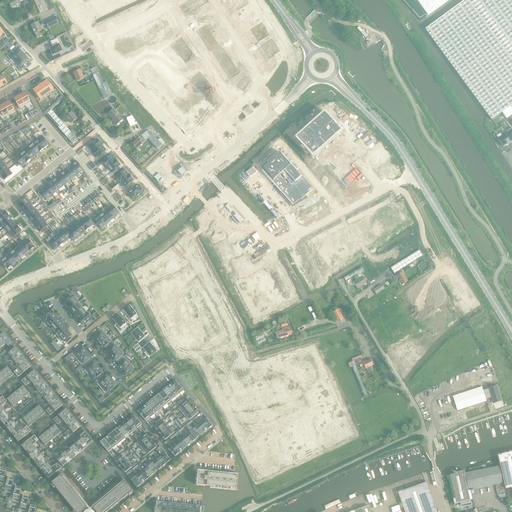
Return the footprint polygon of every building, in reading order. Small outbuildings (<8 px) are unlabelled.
[(34,0),(40,13),(47,10),(42,0),(34,0)] [(87,0),(80,5),(85,11),(94,4),(91,0),(87,0)] [(191,0),(189,0),(185,3),(191,12),(196,9),(191,0)] [(199,0),(191,0),(196,9),(202,5),(199,0)] [(238,0),(234,3),(233,4),(236,10),(247,3),(245,0),(238,0)] [(417,0),(423,8),(428,15),(449,0),(417,0)] [(511,0),(465,0),(425,29),(487,113),(492,120),(502,112),(506,119),(511,114),(511,0)] [(185,3),(179,6),(185,16),(191,12),(185,3)] [(135,31),(114,50),(124,61),(145,43),(173,25),(165,13),(135,32),(135,31)] [(55,17),(46,22),(49,28),(58,23),(55,17)] [(40,28),(44,26),(42,23),(39,25),(38,22),(31,25),(37,38),(41,36),(39,31),(41,30),(40,28)] [(261,23),(251,29),(255,35),(265,28),(261,23)] [(207,24),(197,31),(200,35),(210,29),(207,24)] [(265,28),(255,35),(258,40),(268,34),(265,28)] [(210,29),(200,35),(203,40),(213,33),(210,29)] [(213,33),(203,40),(205,45),(216,38),(213,33)] [(53,47),(50,49),(53,55),(63,50),(58,38),(50,41),(53,47)] [(181,38),(171,45),(174,49),(184,43),(181,38)] [(216,38),(205,45),(208,49),(219,43),(216,38)] [(261,45),(259,47),(263,52),(264,52),(275,45),(271,39),(261,45)] [(184,43),(174,49),(177,54),(187,47),(184,43)] [(220,45),(212,50),(214,54),(223,49),(220,45)] [(275,45),(264,52),(268,58),(273,55),(272,54),(278,50),(275,45)] [(187,47),(177,54),(181,59),(191,52),(187,47)] [(223,49),(214,54),(217,59),(226,54),(223,49)] [(12,52),(7,56),(10,60),(11,59),(14,62),(15,63),(24,55),(23,54),(24,53),(22,51),(21,51),(20,50),(15,55),(12,52)] [(191,52),(181,59),(184,64),(194,57),(191,52)] [(226,54),(217,59),(220,64),(229,59),(226,54)] [(15,63),(14,63),(18,68),(20,71),(25,67),(23,64),(28,59),(24,55),(15,63)] [(194,57),(184,64),(187,68),(197,61),(194,57)] [(229,59),(220,64),(223,68),(231,63),(229,59)] [(197,61),(187,68),(188,68),(191,72),(201,66),(197,61)] [(231,63),(223,68),(226,73),(234,68),(231,63)] [(96,67),(90,70),(104,99),(113,95),(107,82),(104,83),(101,78),(96,67)] [(234,68),(226,73),(229,78),(237,72),(234,68)] [(80,70),(73,73),(77,81),(84,78),(87,76),(86,73),(82,75),(80,70)] [(145,72),(139,77),(141,80),(143,82),(146,85),(152,80),(145,72)] [(198,72),(189,81),(193,85),(202,77),(198,72)] [(240,77),(236,82),(238,83),(237,86),(243,90),(249,80),(243,76),(242,78),(240,77)] [(202,77),(193,85),(197,89),(206,81),(202,77)] [(46,81),(33,91),(40,100),(46,96),(47,97),(48,97),(47,95),(53,91),(46,81)] [(206,81),(197,89),(198,88),(201,92),(209,85),(206,81)] [(209,85),(201,92),(202,91),(206,95),(211,91),(212,93),(215,91),(209,85)] [(159,87),(153,93),(155,95),(157,97),(160,100),(166,95),(159,87)] [(22,93),(19,95),(25,105),(25,106),(31,103),(25,92),(22,94),(22,93)] [(16,102),(14,104),(17,110),(25,106),(25,105),(19,95),(16,97),(14,98),(16,102)] [(172,96),(163,104),(167,108),(176,100),(172,96)] [(218,96),(211,103),(219,111),(224,107),(219,102),(222,100),(218,96)] [(176,100),(167,108),(171,112),(180,104),(176,100)] [(7,102),(3,104),(9,114),(10,115),(15,112),(15,111),(17,110),(14,104),(11,105),(9,101),(7,102)] [(60,111),(66,106),(64,103),(57,108),(60,111)] [(211,103),(204,109),(207,113),(210,111),(214,116),(219,111),(211,103)] [(1,106),(0,106),(0,110),(1,112),(0,113),(0,116),(1,119),(9,114),(3,104),(0,105),(1,106)] [(180,104),(171,112),(174,116),(183,108),(180,104)] [(183,108),(174,116),(180,122),(182,120),(181,118),(185,114),(182,110),(184,108),(183,108)] [(116,125),(122,119),(113,109),(108,114),(114,121),(112,122),(116,125)] [(51,110),(46,114),(72,143),(77,139),(51,110)] [(71,124),(77,118),(71,111),(65,117),(66,118),(64,120),(66,122),(68,120),(71,124)] [(191,119),(200,129),(205,125),(200,119),(202,117),(199,114),(192,120),(191,119)] [(315,123),(298,138),(305,147),(313,155),(340,131),(325,114),(315,123)] [(132,116),(126,118),(130,127),(136,124),(132,116)] [(191,119),(184,126),(188,130),(190,128),(195,134),(200,129),(191,119)] [(81,130),(84,133),(85,134),(92,128),(87,122),(80,128),(81,130)] [(511,128),(511,127),(506,131),(507,133),(498,138),(502,146),(503,146),(503,147),(508,144),(507,143),(511,140),(511,128)] [(143,139),(145,141),(148,139),(157,150),(164,143),(160,138),(158,140),(150,131),(146,131),(138,139),(140,141),(143,139)] [(41,135),(36,139),(37,140),(44,148),(48,144),(42,137),(41,135)] [(140,141),(138,139),(132,144),(137,149),(143,144),(142,143),(145,141),(143,139),(140,141)] [(33,143),(32,143),(39,151),(39,152),(44,148),(37,140),(33,143)] [(90,146),(88,148),(92,153),(101,146),(102,145),(97,140),(90,146)] [(32,142),(27,146),(35,155),(39,152),(39,151),(32,143),(33,143),(32,142)] [(27,146),(23,149),(30,159),(31,158),(35,155),(27,146)] [(92,153),(96,158),(105,151),(101,146),(92,153)] [(23,149),(18,153),(26,162),(26,163),(31,159),(31,158),(30,159),(23,149)] [(279,152),(261,168),(282,192),(279,195),(293,206),(303,201),(301,199),(312,189),(279,152)] [(18,153),(14,157),(15,159),(21,166),(26,162),(18,153)] [(111,155),(101,163),(106,168),(107,167),(115,160),(111,155)] [(115,160),(107,167),(111,172),(117,168),(120,165),(115,160)] [(70,167),(76,175),(83,170),(76,162),(70,167)] [(0,175),(1,176),(9,169),(6,166),(6,165),(0,170),(0,175)] [(70,166),(63,171),(64,172),(70,180),(76,175),(70,167),(70,166)] [(111,172),(105,177),(105,178),(107,180),(119,170),(117,168),(111,172)] [(9,169),(1,176),(4,180),(12,174),(9,169)] [(124,170),(116,177),(120,183),(121,182),(128,176),(128,175),(124,170)] [(64,172),(58,177),(64,185),(70,180),(64,172)] [(128,176),(121,182),(125,187),(133,180),(129,175),(128,175),(128,176)] [(52,181),(52,182),(58,190),(64,185),(58,177),(52,181)] [(52,181),(45,186),(46,187),(52,194),(58,190),(52,182),(52,181)] [(138,185),(127,194),(132,199),(136,196),(137,196),(140,194),(139,193),(142,191),(142,190),(143,189),(139,185),(139,186),(138,185)] [(46,187),(40,192),(41,194),(40,194),(44,198),(44,197),(46,200),(52,194),(46,187)] [(27,197),(17,205),(21,209),(30,201),(27,197)] [(30,201),(21,209),(24,212),(32,206),(33,205),(30,201)] [(111,205),(107,209),(107,210),(108,209),(114,218),(119,214),(111,205)] [(32,206),(24,212),(26,216),(35,209),(34,209),(32,206)] [(35,209),(26,216),(29,219),(38,211),(35,208),(34,209),(35,209)] [(103,213),(110,221),(114,218),(108,209),(107,210),(103,213)] [(5,211),(0,215),(0,223),(0,224),(0,223),(8,217),(9,217),(7,214),(8,214),(6,211),(5,212),(5,211)] [(38,211),(29,219),(32,222),(40,215),(41,215),(38,211)] [(102,211),(97,215),(106,225),(110,221),(103,213),(102,211)] [(40,215),(32,222),(34,225),(43,219),(42,218),(40,215)] [(97,215),(93,219),(101,229),(106,225),(97,215)] [(83,219),(89,227),(93,224),(87,216),(83,219)] [(8,217),(0,223),(0,224),(4,228),(12,222),(9,217),(8,217)] [(43,219),(34,225),(37,229),(45,222),(46,221),(43,218),(42,218),(43,219)] [(82,218),(78,222),(78,223),(79,223),(85,231),(90,228),(89,227),(83,219),(82,218)] [(12,222),(4,228),(8,233),(16,227),(16,226),(12,222)] [(45,222),(37,229),(40,232),(48,225),(45,222)] [(78,223),(75,226),(81,234),(85,231),(79,223),(78,223)] [(8,233),(7,234),(11,239),(21,231),(20,230),(21,230),(19,228),(17,226),(16,226),(16,227),(8,233)] [(71,229),(77,237),(81,234),(75,226),(71,229)] [(63,228),(59,231),(60,232),(66,240),(70,237),(66,231),(63,228)] [(66,231),(70,237),(73,240),(77,237),(71,229),(70,228),(66,231)] [(60,232),(56,235),(62,243),(63,243),(66,240),(60,232)] [(56,235),(52,238),(58,246),(59,247),(63,243),(62,243),(56,235)] [(26,238),(22,241),(29,250),(29,251),(34,247),(32,245),(33,244),(30,241),(29,242),(26,238)] [(52,238),(48,242),(54,250),(58,246),(52,238)] [(22,241),(17,245),(19,247),(25,254),(29,251),(29,250),(22,241)] [(15,250),(14,250),(20,258),(25,254),(19,247),(15,250)] [(9,253),(16,261),(20,258),(14,250),(15,250),(14,249),(9,253)] [(9,252),(4,256),(11,265),(12,265),(16,261),(9,253),(9,252)] [(4,256),(0,259),(0,260),(7,269),(12,265),(11,265),(4,256)] [(66,304),(70,309),(79,302),(75,296),(72,298),(70,296),(65,300),(67,303),(66,304)] [(70,309),(74,314),(83,307),(79,302),(70,309)] [(45,322),(46,320),(54,314),(49,309),(48,310),(46,307),(40,312),(42,314),(40,316),(45,322)] [(74,314),(79,319),(86,313),(85,312),(86,311),(83,307),(74,314)] [(123,311),(128,317),(125,319),(129,324),(132,322),(130,319),(135,315),(128,307),(123,311)] [(86,313),(79,319),(83,325),(85,324),(87,326),(92,322),(90,319),(91,319),(86,313)] [(49,327),(51,326),(51,325),(58,319),(54,314),(46,320),(48,322),(46,323),(49,326),(49,327)] [(123,330),(120,327),(126,323),(119,315),(113,319),(118,325),(116,327),(120,332),(123,330)] [(54,332),(55,331),(62,325),(58,319),(51,325),(51,326),(52,327),(51,328),(54,332)] [(58,337),(60,336),(59,336),(67,330),(62,325),(55,331),(57,332),(55,334),(58,337)] [(138,329),(132,334),(138,342),(144,337),(138,329)] [(70,336),(71,335),(67,330),(59,336),(60,336),(64,341),(63,342),(65,345),(72,339),(70,336)] [(95,341),(97,344),(105,337),(105,336),(101,332),(99,333),(97,331),(92,335),(94,338),(93,338),(95,340),(95,341)] [(3,332),(0,335),(0,336),(6,343),(5,343),(10,349),(14,345),(3,332)] [(103,347),(105,349),(110,344),(108,342),(110,340),(106,335),(105,336),(105,337),(97,344),(99,346),(100,346),(101,348),(103,347)] [(57,351),(61,348),(54,341),(51,344),(57,351)] [(107,354),(109,357),(119,349),(115,344),(114,345),(112,342),(110,344),(105,349),(107,351),(106,352),(108,354),(107,354)] [(149,343),(143,348),(146,351),(144,353),(148,358),(156,351),(149,343)] [(74,355),(78,360),(87,352),(85,349),(84,349),(83,347),(82,348),(80,345),(72,352),(74,354),(74,355)] [(8,353),(12,358),(19,352),(15,347),(8,353)] [(115,361),(117,363),(124,356),(122,354),(123,354),(119,349),(109,357),(112,360),(112,359),(114,361),(115,361)] [(12,358),(15,363),(23,356),(19,352),(12,358)] [(81,364),(83,367),(91,360),(89,358),(91,357),(89,355),(89,354),(87,352),(78,360),(81,364)] [(15,363),(19,367),(27,361),(23,356),(15,363)] [(118,369),(120,372),(129,365),(130,364),(126,359),(127,359),(124,356),(117,363),(119,365),(117,366),(119,369),(118,369)] [(361,358),(353,361),(355,366),(359,364),(363,362),(361,358)] [(370,367),(373,365),(370,359),(366,362),(366,361),(363,362),(359,364),(360,367),(364,365),(368,372),(371,370),(370,367)] [(89,375),(90,373),(98,366),(96,364),(94,362),(93,363),(91,360),(83,367),(85,369),(85,370),(89,375)] [(31,366),(27,361),(19,367),(14,372),(15,374),(18,372),(16,375),(18,377),(31,366)] [(353,361),(350,362),(364,396),(367,395),(355,366),(353,361)] [(133,370),(129,365),(120,372),(123,374),(125,376),(128,374),(129,376),(133,373),(131,371),(133,370)] [(7,366),(3,370),(9,377),(13,374),(7,366)] [(95,381),(97,380),(103,374),(101,372),(102,372),(100,369),(101,369),(98,366),(90,373),(94,377),(92,378),(95,381)] [(3,370),(0,372),(0,374),(5,380),(9,377),(3,370)] [(31,381),(38,375),(34,370),(21,381),(23,383),(25,381),(26,381),(23,383),(25,386),(31,381)] [(97,383),(101,388),(111,380),(109,377),(108,378),(106,375),(105,377),(103,374),(97,380),(99,382),(97,383)] [(31,381),(34,385),(41,379),(38,375),(31,381)] [(34,385),(37,389),(45,383),(41,379),(34,385)] [(113,382),(111,380),(101,388),(105,393),(108,390),(110,392),(113,389),(112,387),(114,385),(113,383),(113,382)] [(176,380),(171,384),(179,394),(184,390),(176,380)] [(37,389),(41,393),(48,387),(45,383),(37,389)] [(171,384),(167,387),(175,397),(179,394),(171,384)] [(23,385),(19,389),(25,396),(29,393),(23,385)] [(488,389),(483,390),(483,391),(486,399),(491,397),(493,404),(502,401),(497,385),(488,388),(488,389)] [(41,393),(44,398),(52,391),(48,387),(41,393)] [(167,387),(163,391),(171,400),(175,397),(167,387)] [(482,387),(453,397),(457,411),(487,401),(486,400),(486,399),(483,391),(483,390),(482,387)] [(19,389),(15,392),(21,400),(25,396),(19,389)] [(44,398),(48,402),(55,395),(52,391),(44,398)] [(163,391),(159,394),(167,404),(171,400),(163,391)] [(15,392),(11,395),(17,403),(21,400),(15,392)] [(159,394),(155,398),(163,407),(167,404),(159,394)] [(13,406),(17,403),(11,395),(7,399),(13,406)] [(48,402),(51,406),(59,400),(55,395),(48,402)] [(155,398),(151,401),(158,411),(163,407),(155,398)] [(63,405),(59,400),(51,406),(45,410),(47,412),(50,410),(50,411),(48,413),(50,415),(63,405)] [(178,408),(182,412),(191,404),(188,400),(178,408)] [(151,401),(146,404),(154,414),(158,411),(151,401)] [(146,404),(142,408),(150,418),(154,414),(146,404)] [(195,408),(191,404),(182,412),(185,416),(195,408)] [(39,405),(35,408),(41,416),(45,412),(39,405)] [(35,408),(31,412),(37,419),(41,416),(35,408)] [(66,408),(53,419),(55,421),(57,419),(58,420),(55,422),(57,424),(65,418),(70,414),(66,408)] [(142,408),(138,411),(146,421),(150,418),(142,408)] [(198,413),(195,408),(185,416),(189,421),(198,413)] [(31,412),(27,415),(33,422),(37,419),(31,412)] [(0,420),(4,424),(11,418),(8,414),(0,420)] [(62,420),(65,424),(73,417),(70,414),(65,418),(62,420)] [(29,426),(33,422),(27,415),(23,418),(29,426)] [(134,415),(129,418),(136,426),(136,427),(137,428),(142,424),(134,415)] [(65,424),(69,428),(77,422),(73,417),(65,424)] [(4,424),(7,428),(15,422),(11,418),(4,424)] [(129,418),(125,422),(132,430),(136,427),(136,426),(129,418)] [(207,419),(203,422),(208,429),(213,425),(207,419)] [(154,427),(158,431),(166,425),(163,420),(154,427)] [(7,428),(10,432),(18,426),(15,422),(7,428)] [(77,422),(69,428),(72,433),(80,426),(77,422)] [(125,422),(121,425),(128,433),(128,434),(129,435),(134,431),(132,430),(125,422)] [(208,429),(203,422),(199,425),(199,426),(204,432),(208,429)] [(55,424),(51,427),(57,435),(61,432),(55,424)] [(200,436),(204,432),(199,426),(199,425),(198,424),(193,428),(194,429),(200,436)] [(121,425),(117,429),(124,437),(128,434),(128,433),(121,425)] [(158,431),(161,436),(170,429),(169,429),(166,425),(158,431)] [(10,432),(14,437),(22,430),(21,430),(18,426),(10,432)] [(22,430),(14,437),(18,441),(31,431),(29,428),(27,430),(26,430),(29,428),(27,426),(21,430),(22,430)] [(51,427),(47,431),(53,438),(57,435),(51,427)] [(171,427),(169,429),(170,429),(161,436),(165,440),(175,432),(171,427)] [(77,432),(82,438),(88,445),(93,441),(82,428),(77,432)] [(117,429),(113,432),(121,442),(125,438),(124,437),(117,429)] [(190,432),(196,439),(200,436),(194,429),(190,432)] [(47,431),(43,434),(49,441),(53,438),(47,431)] [(113,432),(109,435),(116,445),(121,442),(113,432)] [(190,432),(186,436),(191,442),(196,439),(190,432)] [(21,445),(25,450),(33,444),(38,440),(37,437),(34,440),(33,439),(36,437),(34,434),(21,445)] [(45,445),(49,441),(43,434),(39,437),(45,445)] [(138,441),(141,445),(149,439),(146,434),(138,441)] [(109,435),(104,439),(112,449),(116,445),(109,435)] [(186,436),(182,439),(187,446),(191,442),(186,436)] [(82,438),(78,441),(84,449),(88,445),(82,438)] [(108,452),(112,449),(104,439),(100,442),(108,452)] [(143,450),(145,449),(153,443),(149,439),(141,445),(140,446),(143,450)] [(182,439),(178,443),(183,449),(187,446),(182,439)] [(78,441),(74,445),(80,452),(84,449),(78,441)] [(156,447),(153,443),(145,449),(148,454),(156,447)] [(178,443),(173,446),(179,453),(183,449),(178,443)] [(25,450),(29,455),(36,449),(33,444),(25,450)] [(74,445),(69,448),(76,456),(80,452),(74,445)] [(174,456),(179,453),(173,446),(169,450),(174,456)] [(69,448),(65,452),(71,459),(76,456),(69,448)] [(29,455),(33,459),(40,453),(36,449),(29,455)] [(164,451),(160,455),(166,463),(171,460),(164,451)] [(511,451),(497,455),(498,456),(505,489),(511,488),(511,489),(511,451)] [(65,452),(61,455),(67,462),(71,459),(65,452)] [(33,459),(37,464),(44,458),(40,453),(33,459)] [(114,460),(118,464),(126,458),(123,453),(114,460)] [(63,466),(67,462),(61,455),(57,459),(63,466)] [(160,455),(155,458),(162,467),(166,463),(160,455)] [(37,464),(40,469),(48,462),(44,458),(37,464)] [(118,464),(121,468),(128,463),(130,462),(126,458),(118,464)] [(155,458),(151,462),(158,470),(162,467),(155,458)] [(40,469),(44,473),(52,467),(48,462),(40,469)] [(57,462),(55,464),(52,467),(44,473),(48,478),(61,467),(57,462)] [(151,462),(147,465),(154,473),(158,470),(151,462)] [(132,467),(128,463),(121,468),(125,473),(132,467)] [(147,465),(143,469),(150,477),(154,473),(147,465)] [(456,474),(448,476),(448,477),(454,504),(460,503),(470,501),(470,500),(472,500),(471,494),(474,493),(473,490),(495,485),(497,496),(498,496),(499,499),(506,497),(499,466),(481,470),(480,466),(468,468),(469,472),(465,473),(464,471),(456,473),(456,474)] [(138,472),(140,474),(145,480),(150,477),(143,469),(138,472)] [(196,485),(203,486),(237,489),(238,477),(232,476),(232,475),(212,473),(212,472),(198,470),(196,485)] [(140,474),(136,477),(141,484),(145,480),(140,474)] [(61,475),(52,482),(75,511),(80,511),(87,507),(61,475)] [(137,487),(141,484),(136,477),(135,475),(130,479),(137,487)] [(4,491),(11,493),(12,488),(14,482),(13,482),(14,479),(8,478),(8,479),(5,479),(5,478),(3,484),(1,489),(5,490),(4,491)] [(125,481),(93,508),(96,511),(106,511),(133,490),(125,481)] [(436,511),(426,483),(398,493),(404,511),(436,511)] [(12,500),(18,502),(20,497),(22,491),(20,491),(21,489),(16,487),(15,489),(12,488),(11,493),(10,495),(13,496),(12,500)] [(19,509),(26,511),(27,506),(28,506),(29,501),(28,500),(29,498),(23,496),(23,498),(20,497),(18,502),(18,504),(21,505),(19,509)] [(470,501),(460,503),(461,507),(468,506),(469,509),(472,508),(472,505),(471,500),(470,501)] [(154,507),(154,511),(156,511),(155,511),(161,511),(162,502),(161,502),(157,502),(156,507),(154,507)] [(350,507),(351,510),(366,505),(365,502),(350,507)]
